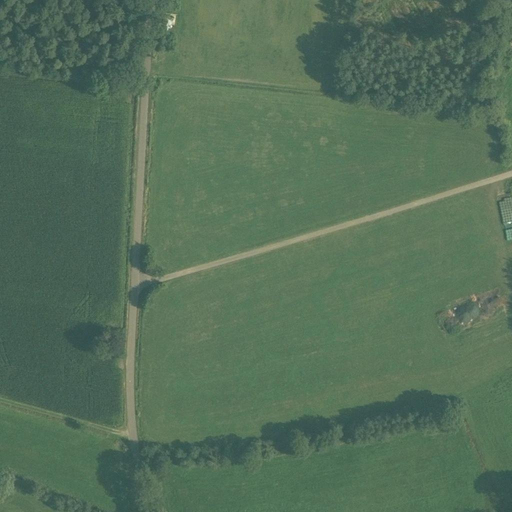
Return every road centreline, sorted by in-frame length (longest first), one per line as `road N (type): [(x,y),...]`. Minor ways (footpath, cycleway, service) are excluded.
road 1 (unclassified): [(135,286),(511,174)]
road 2 (tertiary): [(135,286),(153,0)]
road 3 (tertiary): [(146,511),(129,391),(135,286)]
